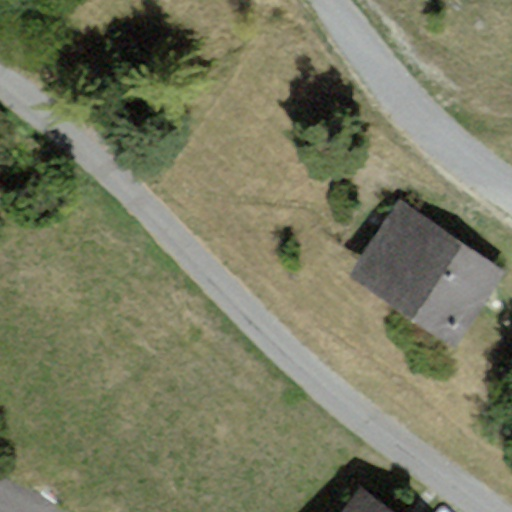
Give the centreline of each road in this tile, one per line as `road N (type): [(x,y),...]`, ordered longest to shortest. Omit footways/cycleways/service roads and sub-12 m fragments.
road 1 (residential): [(480,511),(316,382),(78,147),(0,91)]
road 2 (unclassified): [(511,194),(412,111),(326,0)]
